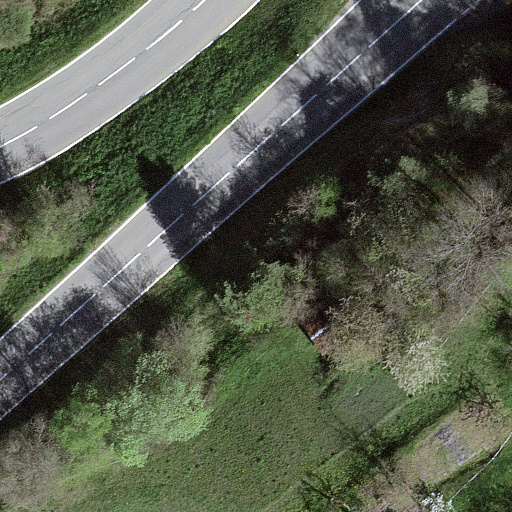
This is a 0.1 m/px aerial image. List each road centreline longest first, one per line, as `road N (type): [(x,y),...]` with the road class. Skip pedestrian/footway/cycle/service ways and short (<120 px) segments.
road 1 (tertiary): [(420,0),(0,379)]
road 2 (tertiary): [(0,145),(135,58),(204,0)]
